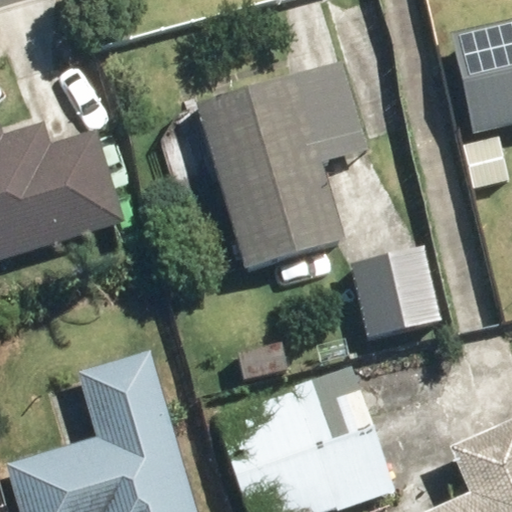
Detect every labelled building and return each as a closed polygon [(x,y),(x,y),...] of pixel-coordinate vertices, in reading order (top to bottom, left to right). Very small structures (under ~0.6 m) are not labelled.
[(511,25),(448,39),(469,145),(511,136),(511,25)] [(365,163),(339,70),(194,111),(241,276),(342,248),(322,175),(365,163)] [(0,273),(125,235),(94,134),(40,150),(36,136),(0,146),(0,273)] [(423,250),(344,272),(366,348),(444,326),(423,250)] [(91,448),(1,470),(11,511),(191,511),(154,364),(75,384),(91,448)] [(345,511),(391,498),(351,370),(214,425),(241,511),(345,511)] [(465,504),(444,511),(511,511),(511,445),(452,470),(465,504)]
